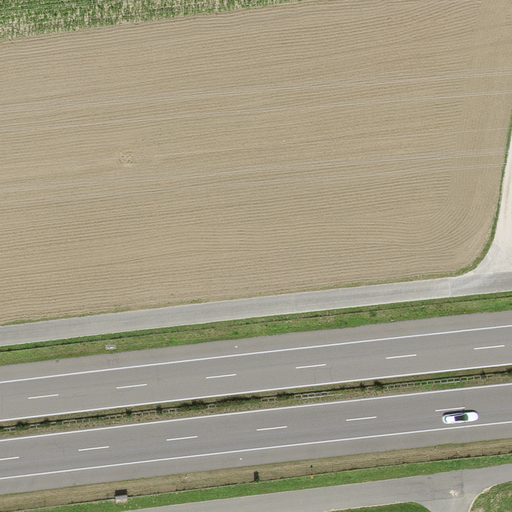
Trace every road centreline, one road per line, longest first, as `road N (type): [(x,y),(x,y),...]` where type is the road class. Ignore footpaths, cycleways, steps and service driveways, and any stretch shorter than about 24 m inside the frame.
road 1 (motorway): [(0,460),(511,402)]
road 2 (motorway): [(511,344),(0,401)]
road 3 (unclassified): [(0,333),(511,279)]
road 4 (unclassified): [(223,511),(511,476)]
